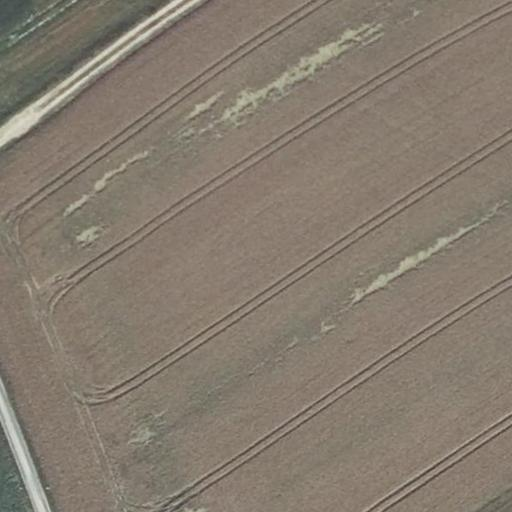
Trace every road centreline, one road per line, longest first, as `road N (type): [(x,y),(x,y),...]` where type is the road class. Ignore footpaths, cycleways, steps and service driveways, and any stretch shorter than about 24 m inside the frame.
road 1 (track): [(192,0),(0,132)]
road 2 (unclassified): [(0,391),(44,511)]
